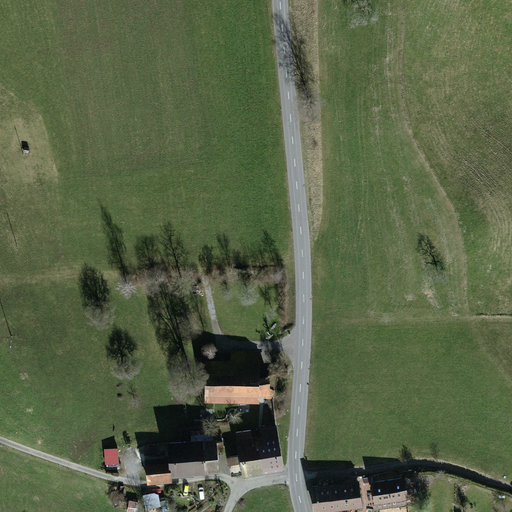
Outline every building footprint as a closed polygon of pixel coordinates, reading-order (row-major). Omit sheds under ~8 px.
[(231,350),(230,358),(206,358),(205,401),(260,401),(260,351),(231,350)] [(228,463),(241,461),(243,476),(285,469),(277,423),(260,426),(262,433),(253,435),(252,428),(236,431),(239,453),(226,455),(228,463)] [(224,470),(222,432),(172,435),(173,450),(150,451),(152,475),(224,470)] [(104,449),(106,464),(119,463),(118,448),(104,449)] [(409,473),(375,478),(379,507),(413,503),(409,473)] [(364,477),(315,481),(317,507),(366,503),(364,477)] [(161,507),(160,494),(143,496),(145,509),(161,507)] [(373,498),(366,499),(368,510),(375,509),(373,498)]
